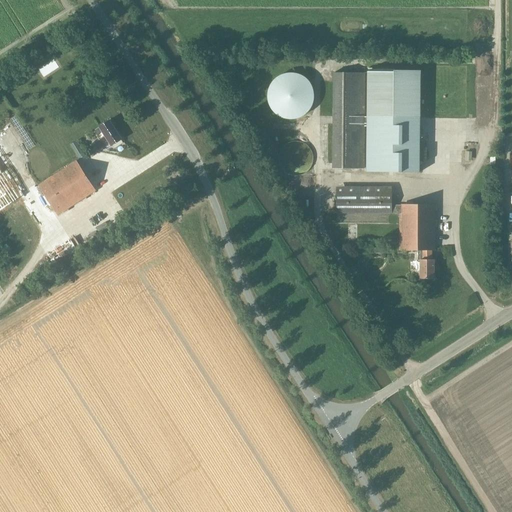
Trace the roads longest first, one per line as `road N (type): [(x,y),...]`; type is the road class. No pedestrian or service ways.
road 1 (unclassified): [(329,427),(252,304),(198,166),(90,0)]
road 2 (unknown): [(485,511),(401,382)]
road 3 (unknown): [(493,323),(455,261),(457,180)]
road 4 (unclassified): [(401,382),(511,312)]
